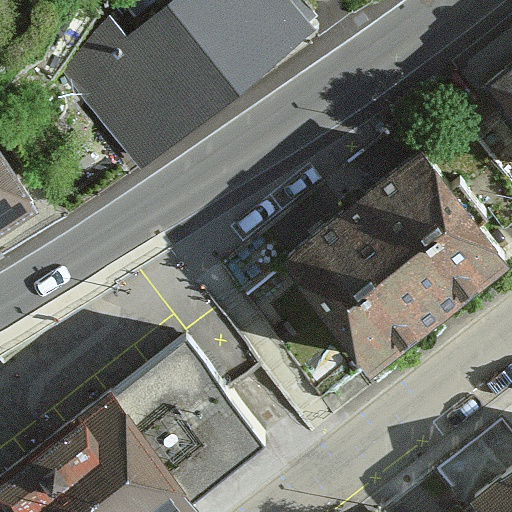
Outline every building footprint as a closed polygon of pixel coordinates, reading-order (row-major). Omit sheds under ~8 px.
[(116,14),(70,71),(141,173),(256,91),(323,21),(305,0),(183,0),(135,47),(116,14)] [(511,46),(479,74),(511,114),(511,46)] [(0,256),(48,223),(0,143),(0,256)] [(409,146),(274,253),(357,356),(492,249),(409,146)] [(180,344),(0,481),(0,511),(197,511),(187,498),(257,444),(180,344)] [(511,511),(511,438),(446,492),(462,511),(511,511)]
